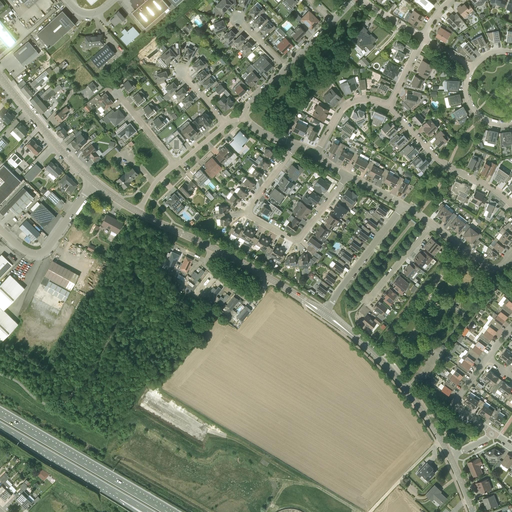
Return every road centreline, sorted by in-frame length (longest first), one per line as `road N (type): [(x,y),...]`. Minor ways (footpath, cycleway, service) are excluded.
road 1 (track): [(356,511),(147,393)]
road 2 (residential): [(347,175),(298,239),(251,216),(248,208),(296,144)]
road 3 (tertiary): [(450,457),(396,377),(324,313)]
road 4 (trunk): [(166,511),(0,414)]
road 5 (residential): [(388,106),(441,162),(511,204)]
road 6 (tertiary): [(93,181),(0,76)]
road 7 (trunk): [(0,425),(121,495)]
road 8 (unclassified): [(93,181),(42,252),(29,252),(0,229)]
road 9 (residential): [(324,313),(404,205)]
